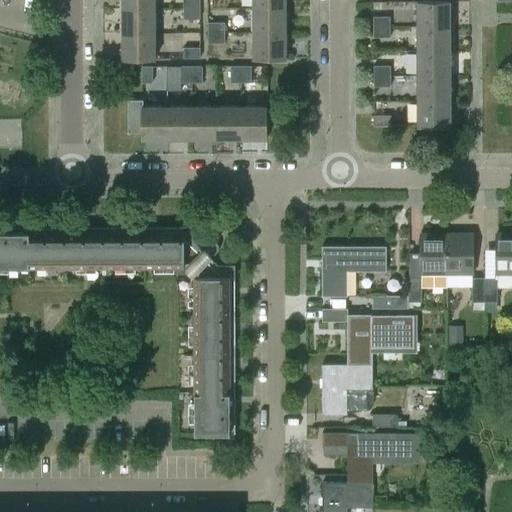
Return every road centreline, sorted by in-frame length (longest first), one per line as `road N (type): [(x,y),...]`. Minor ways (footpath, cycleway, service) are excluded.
road 1 (residential): [(0,490),(267,487),(271,176)]
road 2 (residential): [(271,176),(74,176)]
road 3 (residential): [(74,176),(72,0)]
road 4 (residential): [(339,176),(338,0)]
road 5 (residential): [(511,177),(339,176)]
